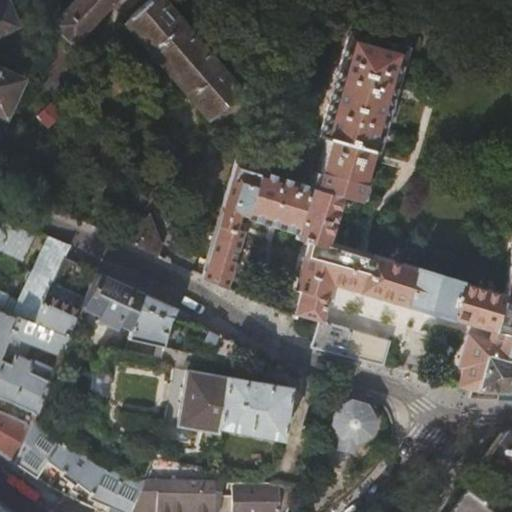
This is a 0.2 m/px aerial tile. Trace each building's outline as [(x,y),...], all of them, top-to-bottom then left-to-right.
[(0,0),(0,29),(14,25),(4,0),(0,0)] [(71,0),(49,24),(71,44),(112,0),(71,0)] [(147,0),(122,22),(208,121),(235,97),(251,106),(253,98),(241,91),(162,0),(147,0)] [(511,240),(505,296),(457,281),(325,241),(339,196),(358,202),(363,184),(362,184),(371,152),(374,153),(405,51),(350,35),(320,137),(330,140),(316,189),(236,163),(201,277),(226,289),(244,230),(236,227),(241,213),(298,230),(296,237),(311,241),(301,275),(297,289),(303,290),(296,314),(318,320),(315,330),(311,344),(310,346),(368,362),(380,365),(387,341),(323,322),(333,284),(490,331),(487,342),(465,335),(456,366),(460,368),(456,385),(472,389),(484,353),(511,360),(511,240)] [(0,67),(0,115),(18,76),(0,67)] [(124,241),(156,256),(159,245),(147,214),(124,241)] [(0,228),(0,250),(22,260),(36,232),(4,218),(0,228)] [(10,305),(7,314),(33,324),(47,294),(64,256),(69,246),(40,233),(36,243),(45,247),(16,308),(10,305)] [(127,339),(162,346),(173,308),(143,294),(99,273),(83,309),(99,315),(97,320),(116,327),(118,323),(129,327),(127,339)] [(69,338),(82,311),(82,310),(47,294),(33,324),(69,338)] [(7,314),(2,312),(0,311),(0,397),(35,413),(56,369),(32,359),(31,362),(24,359),(31,344),(61,356),(69,338),(33,324),(7,314)] [(511,360),(484,353),(472,389),(492,390),(511,391),(511,360)] [(213,451),(217,429),(225,377),(185,368),(174,425),(201,430),(194,448),(213,451)] [(91,392),(102,393),(105,391),(107,376),(105,372),(93,369),(91,392)] [(275,384),(225,377),(217,429),(279,439),(288,386),(275,384)] [(288,386),(279,439),(304,443),(313,390),(299,388),(288,386)] [(349,452),(351,453),(352,451),(351,451),(353,444),(368,435),(374,418),(365,403),(357,401),(348,398),(333,406),(328,424),(337,439),(335,446),(335,445),(334,448),(335,449),(336,448),(343,450),(349,452)] [(0,453),(13,463),(30,425),(33,418),(27,416),(24,422),(0,411),(0,453)] [(30,425),(13,463),(34,478),(46,462),(59,472),(57,475),(73,487),(75,484),(88,494),(86,500),(106,507),(103,511),(127,511),(129,508),(133,489),(83,460),(82,461),(37,428),(30,425)] [(474,498),(500,511),(511,511),(511,435),(505,433),(477,471),(511,479),(510,485),(504,489),(493,483),(484,500),(474,495),(474,498)] [(213,511),(217,479),(146,470),(129,508),(128,510),(154,511),(213,511)] [(284,511),(293,488),(294,487),(229,476),(229,496),(220,494),(217,511),(284,511)] [(477,511),(479,509),(460,495),(447,511),(477,511)]
